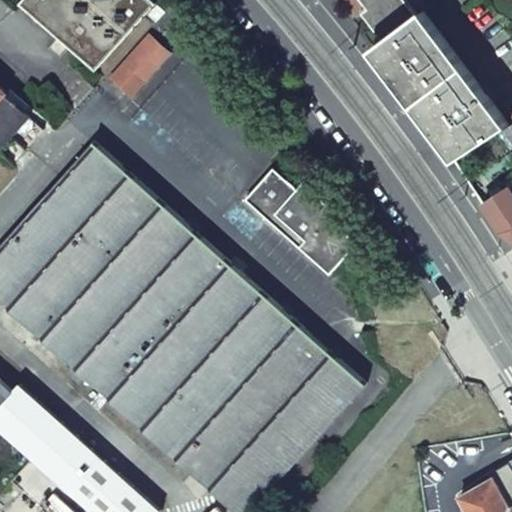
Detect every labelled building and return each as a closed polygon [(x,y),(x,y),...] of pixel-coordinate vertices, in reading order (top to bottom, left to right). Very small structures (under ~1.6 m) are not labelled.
[(24,0),(22,4),(98,71),(156,4),(151,0),(24,0)] [(201,9),(194,0),(184,0),(183,2),(193,15),(201,9)] [(364,13),(384,41),(417,15),(405,0),(349,0),(358,10),(361,15),(364,13)] [(373,49),(455,162),(505,130),(510,126),(424,9),(417,15),(384,41),(376,47),(373,49)] [(148,32),(107,76),(131,98),(172,54),(148,32)] [(0,87),(0,152),(1,153),(33,117),(0,87)] [(97,142),(0,250),(0,298),(237,511),(250,511),(366,382),(97,142)] [(274,168),(247,200),(331,275),(358,244),(329,217),(335,211),(304,183),(298,190),(274,168)] [(511,195),(508,189),(483,204),(511,248),(511,195)] [(0,427),(94,511),(163,511),(22,385),(15,392),(0,378),(0,427)] [(460,496),(469,511),(511,511),(511,464),(510,462),(491,473),(494,477),(460,496)]
